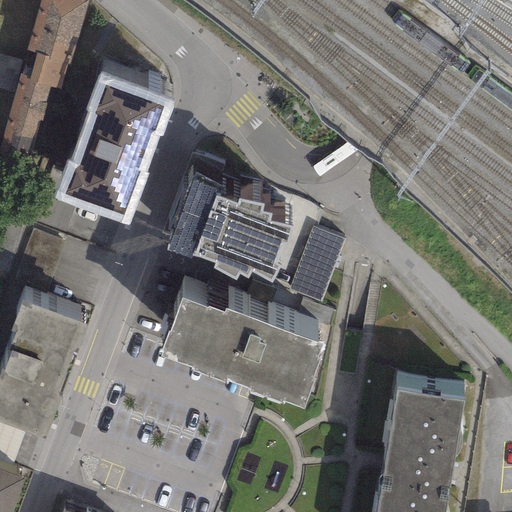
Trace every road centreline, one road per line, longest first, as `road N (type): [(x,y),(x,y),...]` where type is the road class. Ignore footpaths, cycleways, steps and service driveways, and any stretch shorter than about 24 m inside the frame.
road 1 (unclassified): [(38,511),(203,66)]
road 2 (unclassified): [(441,0),(344,158),(318,160),(286,148),(203,66)]
